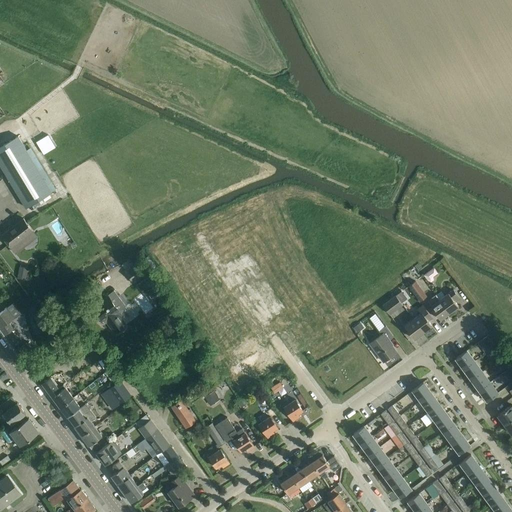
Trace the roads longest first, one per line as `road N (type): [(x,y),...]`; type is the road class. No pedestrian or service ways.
road 1 (tertiary): [(0,350),(119,511)]
road 2 (residential): [(219,501),(126,378)]
road 3 (residential): [(511,470),(423,354)]
road 4 (residential): [(219,501),(327,426)]
